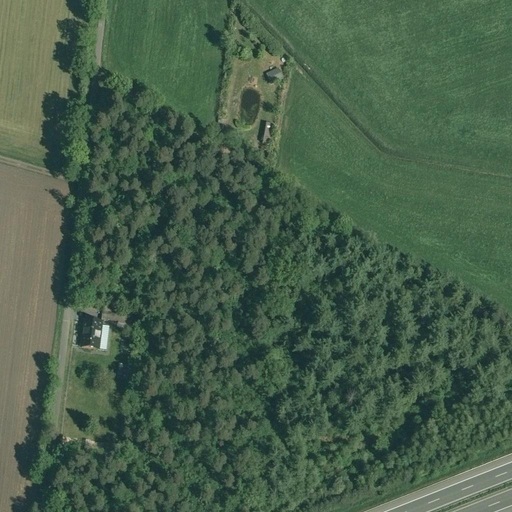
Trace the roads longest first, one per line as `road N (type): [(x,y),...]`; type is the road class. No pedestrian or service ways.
road 1 (residential): [(47,511),(107,0)]
road 2 (track): [(98,71),(262,174)]
